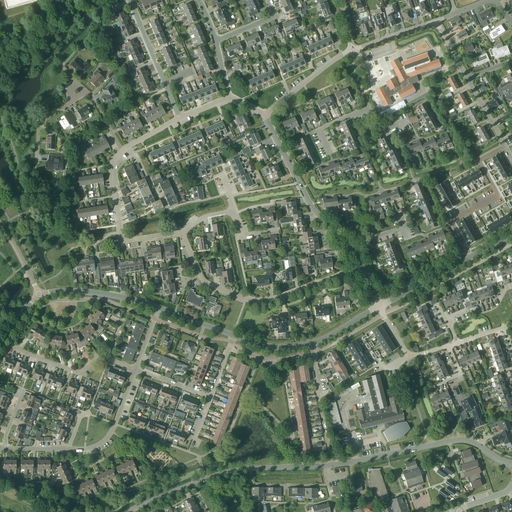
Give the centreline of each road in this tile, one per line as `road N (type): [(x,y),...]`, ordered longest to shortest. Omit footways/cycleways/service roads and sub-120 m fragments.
road 1 (residential): [(511,463),(454,439),(330,465),(231,470),(127,511)]
road 2 (residential): [(361,267),(255,301),(206,283),(179,232)]
road 3 (residential): [(37,157),(42,119),(73,101),(80,87),(121,150)]
road 4 (residential): [(505,145),(478,159),(497,195),(451,221),(471,256)]
road 5 (residential): [(353,249),(311,207),(264,114)]
road 6 (residential): [(135,369),(100,356),(78,372),(13,344)]
road 7 (residential): [(179,117),(129,0)]
road 8 (tertiary): [(39,294),(116,295),(159,307)]
